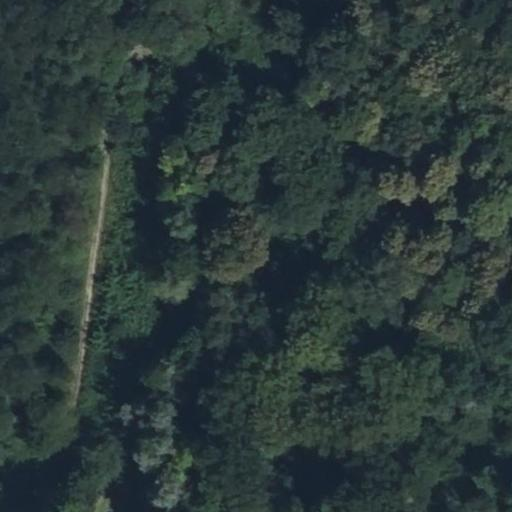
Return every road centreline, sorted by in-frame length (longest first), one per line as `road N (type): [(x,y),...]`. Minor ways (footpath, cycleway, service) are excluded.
road 1 (track): [(132,0),(73,388),(58,447),(10,511)]
road 2 (track): [(129,17),(201,92),(334,204)]
